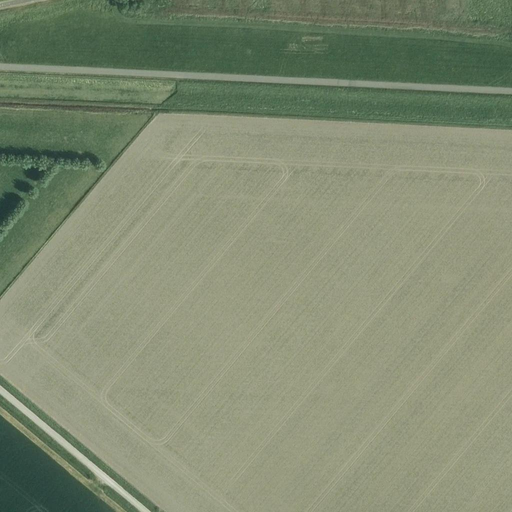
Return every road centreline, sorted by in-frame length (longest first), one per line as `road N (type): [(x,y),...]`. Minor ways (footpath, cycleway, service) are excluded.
road 1 (unclassified): [(511,91),(0,67)]
road 2 (unclassified): [(142,511),(0,391)]
